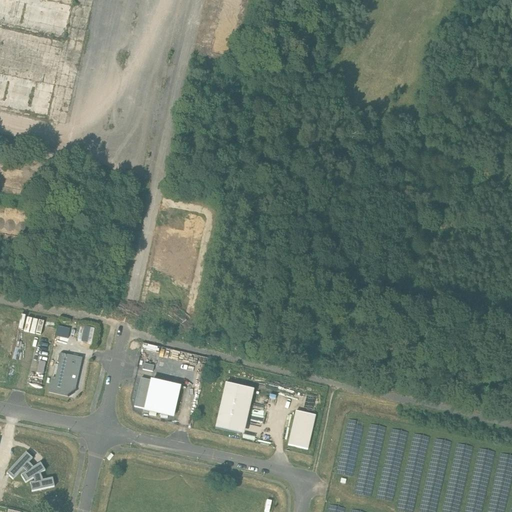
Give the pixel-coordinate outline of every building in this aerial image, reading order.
[(65,33),(71,2),(61,0),(0,0),(0,20),(20,24),(20,25),(65,33)] [(0,105),(46,115),(53,83),(0,71),(0,105)] [(164,302),(174,303),(177,269),(160,267),(157,305),(164,306),(164,302)] [(41,334),(44,320),(21,315),(18,330),(41,334)] [(77,340),(91,343),(95,327),(80,324),(77,340)] [(81,360),(60,355),(58,363),(63,364),(60,380),(52,378),(49,393),(68,397),(74,393),(81,360)] [(152,371),(153,365),(143,362),(142,368),(152,371)] [(144,409),(150,383),(150,381),(141,379),(134,407),(144,409)] [(179,390),(150,383),(144,409),(174,415),(179,390)] [(251,390),(225,384),(215,429),(240,435),(251,390)] [(315,416),(295,412),(288,445),(307,450),(315,416)] [(32,459),(25,453),(6,474),(13,480),(22,469),(26,473),(21,476),(25,483),(33,479),(34,482),(30,484),(31,492),(54,487),(52,478),(42,481),(40,474),(45,471),(40,464),(33,468),(28,463),(32,459)] [(507,498),(508,479),(495,479),(494,497),(507,498)]
